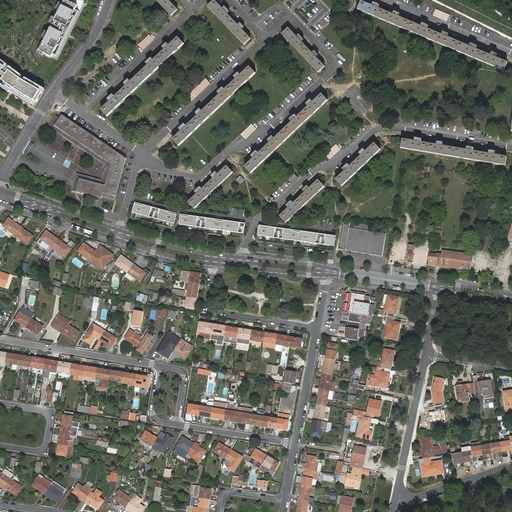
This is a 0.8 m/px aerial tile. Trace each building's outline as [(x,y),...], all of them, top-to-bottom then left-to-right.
[(39,51),(65,0),(63,0),(62,4),(60,2),(56,9),(58,10),(55,18),(52,17),(49,23),(51,24),(47,32),(45,31),(42,37),(44,38),(37,52),(42,55),(44,53),(39,51)] [(79,0),(71,0),(71,2),(66,0),(65,0),(39,51),(44,53),(52,57),(53,55),(66,29),(68,30),(69,28),(67,27),(75,10),(76,8),(80,10),(82,4),(84,1),(79,0)] [(177,10),(169,1),(167,0),(156,0),(171,16),(177,10)] [(226,14),(222,10),(214,1),(208,7),(244,45),(250,39),(242,30),(238,26),(226,14)] [(378,8),(372,6),(361,1),(357,10),(504,71),(507,63),(496,58),(491,55),(475,49),(470,47),(447,37),(442,35),(426,29),(421,27),(399,17),(394,15),(378,8)] [(449,15),(435,9),(433,15),(446,21),(449,15)] [(79,12),(75,10),(67,27),(69,28),(68,30),(66,29),(53,55),(57,57),(79,12)] [(300,41),(296,37),(288,28),(281,34),(318,72),(324,67),(315,58),(312,53),(300,41)] [(143,50),(154,40),(149,35),(139,45),(143,50)] [(114,98),(110,102),(102,110),(107,117),(184,44),(178,38),(169,46),(165,50),(153,62),(149,65),(131,83),(127,86),(114,98)] [(0,59),(0,63),(20,79),(22,76),(0,59)] [(0,78),(13,88),(11,91),(12,92),(33,104),(35,101),(37,102),(45,89),(26,78),(24,81),(20,79),(0,63),(0,78)] [(185,128),(181,131),(172,140),(179,147),(256,74),(250,67),(241,76),(237,80),(224,91),(220,95),(202,112),(198,116),(185,128)] [(13,88),(0,78),(0,85),(9,93),(11,91),(13,88)] [(205,79),(186,97),(191,102),(210,84),(205,79)] [(258,155),(254,158),(245,167),(251,173),(328,101),(322,94),(313,103),(309,107),(296,118),(292,122),(274,139),(270,143),(258,155)] [(60,117),(59,118),(57,121),(53,126),(110,164),(107,176),(120,179),(124,167),(126,158),(112,148),(110,150),(104,146),(105,144),(93,136),(91,138),(85,134),(87,131),(74,123),(73,125),(67,121),(68,119),(62,115),(60,117)] [(72,191),(76,191),(79,177),(87,180),(86,182),(104,187),(106,181),(119,184),(120,179),(107,176),(110,164),(53,126),(57,121),(59,118),(56,116),(49,127),(106,165),(102,180),(77,174),(72,191)] [(252,124),(241,135),(245,139),(256,129),(252,124)] [(55,135),(49,147),(60,153),(66,141),(55,135)] [(489,154),(473,152),(467,151),(443,146),(437,145),(420,143),(415,142),(403,140),(401,149),(505,166),(507,157),(495,155),(489,154)] [(349,168),(345,172),(336,180),(342,187),(381,150),(375,144),(366,152),(362,156),(349,168)] [(330,160),(340,150),(336,145),(325,156),(330,160)] [(201,190),(197,194),(188,203),(195,209),(232,173),(227,166),(218,175),(214,178),(201,190)] [(119,184),(116,197),(118,197),(126,168),(124,167),(120,179),(119,184)] [(79,177),(76,191),(76,192),(83,194),(83,193),(102,198),(102,197),(115,200),(116,197),(119,184),(106,181),(104,187),(86,182),(87,180),(79,177)] [(293,205),(289,209),(280,217),(287,224),(325,187),(319,180),(310,189),(306,193),(293,205)] [(178,214),(135,203),(133,212),(175,223),(178,214)] [(245,233),(246,223),(181,214),(180,224),(245,233)] [(3,227),(16,236),(21,228),(9,219),(3,227)] [(344,223),(343,229),(342,235),(340,249),(382,257),(385,239),(391,240),(393,227),(387,226),(386,234),(372,231),(373,227),(365,224),(344,223)] [(335,236),(258,225),(256,235),(334,246),(335,236)] [(21,228),(16,236),(28,244),(33,236),(25,230),(25,231),(21,228)] [(49,253),(58,241),(55,238),(56,237),(47,231),(38,243),(41,246),(44,241),(50,246),(47,250),(46,252),(49,253)] [(44,241),(41,246),(47,250),(50,246),(44,241)] [(62,244),(58,241),(49,253),(46,257),(50,260),(53,255),(56,251),(57,251),(64,256),(65,257),(71,249),(68,246),(63,243),(62,244)] [(415,247),(416,242),(414,241),(413,245),(408,245),(408,246),(406,262),(413,263),(415,247)] [(90,260),(96,253),(92,251),(93,250),(85,243),(79,251),(90,260)] [(102,245),(96,253),(90,260),(103,269),(114,255),(102,245)] [(456,260),(457,252),(442,250),(441,255),(440,266),(448,267),(449,259),(456,260)] [(461,261),(462,253),(457,252),(456,260),(449,259),(448,267),(462,269),(463,261),(461,261)] [(440,266),(441,255),(437,254),(437,256),(435,256),(435,255),(436,254),(429,253),(428,258),(437,259),(436,266),(440,266)] [(473,260),(473,254),(462,253),(461,261),(463,261),(462,269),(471,270),(473,260)] [(495,257),(485,256),(483,274),(507,276),(508,255),(495,254),(495,257)] [(128,272),(133,265),(130,263),(130,262),(122,256),(116,264),(128,272)] [(137,268),(133,265),(128,272),(140,281),(146,273),(138,267),(137,268)] [(165,265),(162,271),(162,272),(167,274),(170,275),(172,267),(165,265)] [(0,285),(6,287),(10,275),(0,270),(0,285)] [(191,280),(199,281),(200,274),(185,272),(184,279),(191,280)] [(186,291),(185,293),(188,293),(197,295),(197,292),(199,284),(189,283),(188,292),(186,291)] [(188,293),(185,293),(185,297),(184,301),(187,301),(186,309),(195,311),(197,299),(197,295),(188,293)] [(373,312),(375,305),(369,304),(370,297),(353,294),(350,313),(362,315),(373,317),(373,312)] [(387,316),(395,317),(399,297),(388,295),(385,311),(388,312),(387,316)] [(82,310),(87,310),(91,311),(93,300),(89,299),(85,298),(85,299),(84,299),(82,310)] [(32,319),(32,318),(35,314),(24,307),(15,320),(27,327),(32,319)] [(144,311),(135,310),(132,325),(141,326),(144,311)] [(168,310),(167,318),(175,320),(177,312),(168,310)] [(362,315),(350,313),(348,321),(360,323),(367,324),(371,325),(373,317),(362,315)] [(60,314),(57,318),(52,327),(59,331),(59,330),(64,333),(68,325),(71,321),(60,314)] [(394,321),(395,317),(387,316),(384,315),(384,319),(387,320),(387,321),(389,321),(386,337),(397,339),(399,331),(401,323),(394,321)] [(43,326),(32,319),(27,327),(26,328),(29,330),(30,329),(38,334),(43,326)] [(360,323),(348,321),(347,327),(359,329),(365,330),(367,324),(360,323)] [(211,335),(213,324),(203,322),(201,333),(211,335)] [(97,336),(101,339),(106,331),(94,324),(89,333),(96,337),(97,336)] [(226,326),(213,324),(211,335),(224,337),(226,326)] [(80,332),(68,325),(64,333),(67,335),(67,336),(75,341),(80,332)] [(239,328),(226,326),(224,337),(224,342),(223,343),(236,345),(237,343),(237,339),(239,328)] [(357,341),(359,329),(347,327),(345,339),(357,341)] [(252,330),(239,328),(237,339),(250,341),(252,330)] [(144,333),(142,338),(137,345),(141,348),(141,349),(148,353),(158,336),(154,334),(153,337),(148,334),(149,331),(146,330),(144,333)] [(265,333),(252,330),(250,341),(263,343),(265,333)] [(105,341),(104,342),(112,347),(117,339),(106,331),(101,339),(105,341)] [(142,338),(144,333),(143,332),(140,337),(130,331),(125,339),(132,344),(133,343),(137,345),(142,338)] [(174,352),(181,340),(169,333),(158,352),(169,359),(174,352)] [(211,335),(201,333),(200,337),(207,338),(206,342),(210,343),(211,339),(211,335)] [(278,335),(265,333),(263,343),(277,345),(278,335)] [(291,337),(278,335),(277,345),(289,347),(291,337)] [(301,338),(291,337),(289,347),(300,348),(301,338)] [(193,347),(181,340),(174,352),(178,354),(177,355),(185,360),(193,347)] [(327,359),(335,360),(338,345),(329,343),(327,354),(328,354),(327,359)] [(379,363),(378,367),(381,367),(391,369),(392,361),(394,361),(395,357),(393,357),(394,351),(386,349),(384,357),(383,357),(382,363),(379,363)] [(20,355),(8,353),(6,362),(19,364),(20,355)] [(33,357),(20,355),(19,364),(18,367),(24,368),(24,365),(32,366),(33,357)] [(46,359),(33,357),(32,366),(45,369),(46,359)] [(59,362),(46,359),(45,369),(58,371),(59,362)] [(332,376),(335,360),(327,359),(326,363),(325,363),(323,374),(332,376)] [(72,364),(59,362),(58,371),(71,373),(72,364)] [(85,366),(72,364),(71,373),(75,374),(74,379),(79,380),(80,374),(84,375),(85,366)] [(98,368),(85,366),(84,375),(96,377),(98,368)] [(381,367),(378,367),(377,371),(376,371),(375,375),(372,375),(371,380),(374,381),(373,386),(387,388),(388,380),(387,380),(388,373),(390,374),(391,369),(381,367)] [(111,370),(98,368),(96,377),(109,379),(111,370)] [(124,372),(111,370),(109,379),(122,381),(124,372)] [(297,373),(285,371),(283,383),(285,383),(292,384),(295,385),(297,373)] [(137,375),(124,372),(122,381),(132,383),(132,384),(135,385),(137,375)] [(142,376),(137,375),(135,385),(135,386),(142,387),(145,388),(148,388),(150,375),(142,374),(142,376)] [(330,391),(332,376),(323,374),(321,385),(322,386),(322,390),(330,391)] [(432,391),(435,406),(442,405),(444,405),(442,392),(442,388),(441,388),(442,384),(443,378),(436,377),(435,382),(434,382),(433,387),(434,387),(434,391),(432,391)] [(491,380),(473,383),(474,384),(475,392),(483,390),(484,399),(494,397),(491,380)] [(469,393),(475,392),(474,384),(470,385),(469,383),(468,384),(468,385),(462,386),(462,384),(456,385),(459,403),(465,401),(465,400),(470,399),(469,393)] [(328,397),(330,391),(322,390),(321,394),(319,394),(317,405),(327,407),(328,399),(328,397)] [(360,412),(359,415),(364,416),(372,418),(374,418),(374,415),(377,415),(379,410),(380,410),(382,402),(371,400),(368,413),(364,412),(363,413),(360,412)] [(187,413),(198,415),(200,406),(189,404),(187,413)] [(227,405),(226,410),(224,419),(237,422),(239,412),(231,411),(232,406),(227,405)] [(324,422),(327,407),(317,405),(315,416),(317,416),(316,420),(324,422)] [(442,405),(435,406),(436,411),(429,412),(430,418),(433,417),(434,423),(443,422),(441,410),(443,410),(442,405)] [(200,406),(198,415),(211,417),(213,408),(207,407),(200,406)] [(226,410),(213,408),(211,417),(224,419),(226,410)] [(122,418),(130,419),(131,412),(124,410),(122,418)] [(62,425),(72,426),(74,412),(65,411),(62,425)] [(252,414),(239,412),(237,422),(250,424),(252,414)] [(265,417),(252,414),(250,424),(263,426),(265,417)] [(364,416),(359,415),(359,419),(360,419),(358,433),(368,435),(369,430),(368,430),(369,426),(370,426),(372,418),(364,416)] [(277,419),(265,417),(263,426),(276,428),(277,419)] [(289,421),(277,419),(276,428),(287,430),(289,421)] [(324,424),(324,422),(316,420),(315,420),(312,435),(321,437),(322,430),(326,431),(327,425),(324,424)] [(61,434),(70,436),(75,437),(78,437),(79,432),(77,431),(78,427),(72,426),(62,425),(61,434)] [(153,446),(157,439),(153,436),(154,435),(147,430),(142,439),(145,441),(153,446)] [(61,434),(59,444),(74,446),(74,441),(75,437),(70,436),(61,434)] [(165,440),(159,436),(158,438),(157,439),(153,446),(152,448),(151,449),(155,451),(156,448),(165,453),(174,437),(168,434),(165,440)] [(189,452),(194,444),(183,437),(178,446),(189,452)] [(423,459),(430,458),(429,454),(446,451),(445,442),(441,443),(441,445),(433,447),(431,437),(421,438),(424,455),(423,455),(423,459)] [(140,442),(151,449),(152,448),(153,446),(145,441),(142,439),(140,442)] [(500,442),(502,451),(511,449),(511,447),(511,445),(510,440),(500,442)] [(491,444),(492,453),(502,451),(500,442),(491,444)] [(214,452),(226,458),(231,451),(227,448),(227,447),(220,443),(214,452)] [(74,446),(59,444),(58,454),(67,456),(68,454),(72,455),(74,446)] [(199,447),(194,444),(189,452),(188,455),(191,456),(196,459),(197,457),(201,459),(206,451),(199,447)] [(482,454),(492,453),(491,444),(481,445),(482,454)] [(473,456),(482,454),(481,445),(471,447),(472,451),(473,456)] [(188,455),(189,452),(178,446),(177,449),(187,455),(188,455)] [(355,467),(363,469),(364,461),(367,449),(355,447),(352,462),(356,463),(355,467)] [(243,457),(231,449),(231,451),(226,458),(232,462),(229,468),(234,472),(243,457)] [(263,464),(267,457),(263,454),(264,453),(257,449),(252,457),(252,458),(263,464)] [(473,460),(473,459),(473,458),(473,456),(472,451),(462,452),(463,462),(473,460)] [(463,462),(462,452),(452,454),(452,455),(453,463),(463,462)] [(307,464),(306,469),(317,471),(318,467),(316,467),(317,462),(318,457),(308,455),(306,464),(307,464)] [(279,463),(268,456),(267,457),(263,464),(260,469),(264,472),(267,467),(274,471),(279,463)] [(263,464),(252,458),(249,462),(260,469),(263,464)] [(431,465),(430,458),(423,459),(420,460),(423,476),(433,474),(433,472),(436,471),(437,474),(444,473),(442,461),(433,462),(434,465),(431,465)] [(167,465),(166,473),(173,474),(174,466),(167,465)] [(362,472),(363,469),(355,467),(354,467),(353,475),(349,474),(347,483),(359,486),(361,477),(357,476),(357,474),(358,474),(359,472),(362,472)] [(2,483),(6,486),(11,479),(14,474),(7,469),(4,473),(0,470),(0,483),(2,484),(2,483)] [(302,484),(312,486),(314,475),(316,476),(317,471),(306,469),(306,474),(305,473),(302,484)] [(53,483),(44,477),(41,475),(33,486),(42,491),(43,490),(46,493),(52,485),(53,483)] [(10,488),(9,489),(18,495),(23,487),(11,479),(6,486),(10,488)] [(257,480),(256,486),(262,487),(261,488),(265,489),(267,482),(257,480)] [(55,481),(53,483),(52,485),(46,493),(46,494),(58,502),(67,489),(55,481)] [(87,500),(92,493),(79,484),(74,492),(82,498),(83,497),(87,500)] [(309,502),(312,486),(302,484),(301,495),(302,495),(301,500),(309,502)] [(200,498),(210,500),(212,488),(197,486),(195,497),(200,498)] [(115,498),(127,507),(128,505),(133,498),(120,490),(115,498)] [(104,501),(92,493),(87,500),(91,503),(90,504),(98,510),(104,501)] [(195,497),(194,496),(192,507),(199,508),(200,498),(195,497)] [(350,511),(354,498),(345,496),(342,506),(341,506),(341,508),(342,508),(342,510),(340,510),(339,511),(350,511)] [(137,499),(134,497),(133,498),(128,505),(132,508),(131,509),(135,511),(141,511),(145,507),(136,500),(137,499)] [(208,509),(210,500),(200,498),(199,508),(208,509)] [(307,511),(309,502),(301,500),(300,504),(299,504),(297,511),(307,511)]
